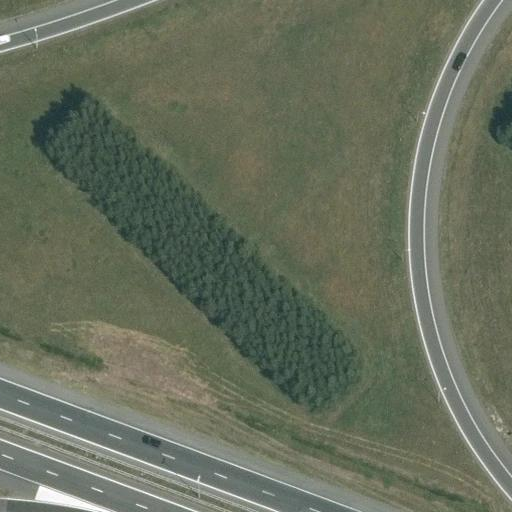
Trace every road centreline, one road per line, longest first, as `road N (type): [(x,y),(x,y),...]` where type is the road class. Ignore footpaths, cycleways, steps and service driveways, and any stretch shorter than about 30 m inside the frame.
road 1 (motorway): [(511,489),(481,451),(435,356),(416,230),(441,94),(494,0)]
road 2 (motorway): [(311,511),(0,396)]
road 3 (motorway): [(0,455),(153,511)]
road 4 (motorway): [(139,0),(0,45)]
